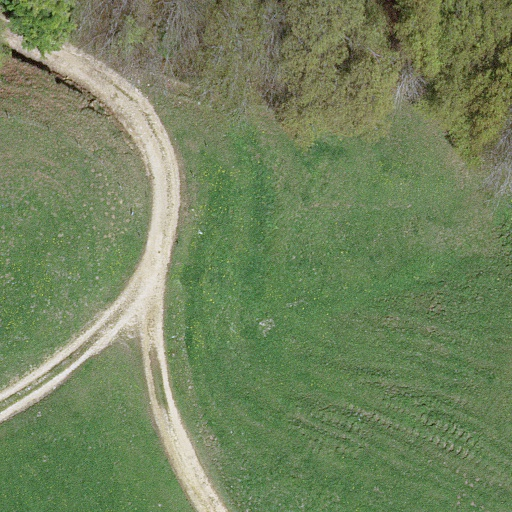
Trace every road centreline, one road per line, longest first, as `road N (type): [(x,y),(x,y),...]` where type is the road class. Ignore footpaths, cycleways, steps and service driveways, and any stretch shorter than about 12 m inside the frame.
road 1 (track): [(220,511),(175,431),(162,375),(160,254),(173,196),(164,152),(144,112),(104,78),(63,50),(0,28)]
road 2 (track): [(160,254),(123,311),(0,404)]
